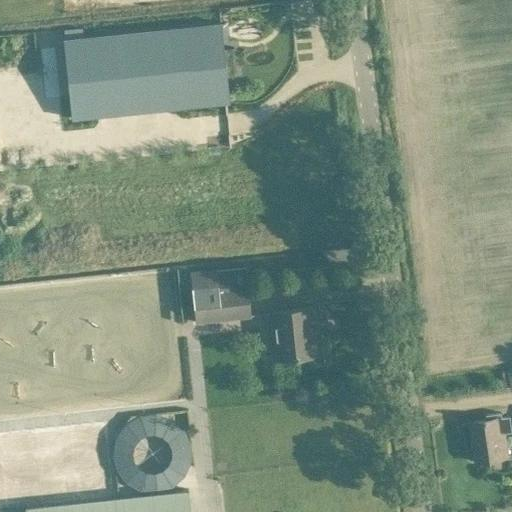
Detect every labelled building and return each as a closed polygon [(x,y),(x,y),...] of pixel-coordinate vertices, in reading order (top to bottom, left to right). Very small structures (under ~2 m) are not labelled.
[(189,25),(63,38),(72,118),(229,101),(227,75),(237,74),(234,46),(224,47),(221,22),(189,25)] [(81,27),(63,29),(64,38),(82,36),(81,27)] [(173,231),(167,197),(168,196),(164,175),(141,179),(151,235),(173,231)] [(274,250),(274,236),(231,237),(231,250),(274,250)] [(245,267),(189,273),(193,322),(250,316),(245,267)] [(309,323),(315,323),(314,307),(268,311),(273,359),(313,355),(309,323)] [(486,419),(469,422),(475,461),(507,456),(504,433),(511,432),(509,416),(501,417),(500,412),(485,414),(486,419)] [(25,506),(25,511),(190,511),(188,489),(25,506)]
